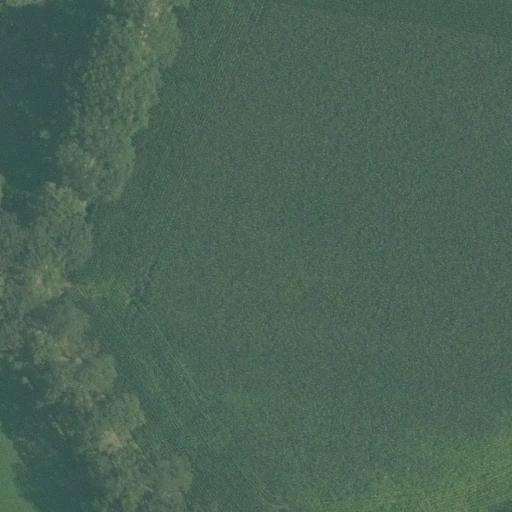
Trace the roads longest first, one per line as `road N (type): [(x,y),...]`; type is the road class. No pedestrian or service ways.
road 1 (track): [(14,304),(150,0)]
road 2 (unclassified): [(155,511),(0,282)]
